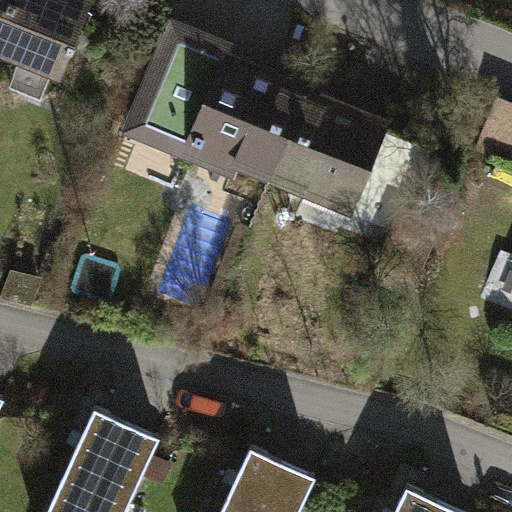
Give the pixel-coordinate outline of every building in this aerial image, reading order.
[(0,0),(0,50),(17,57),(6,84),(39,97),(50,71),(60,74),(89,0),(0,0)] [(272,180),(308,88),(181,39),(148,123),(238,159),(236,165),(272,180)] [(389,119),(308,88),(272,180),(307,194),(309,189),(355,207),(389,119)] [(438,237),(387,217),(371,257),(423,277),(438,237)] [(41,278),(9,267),(0,290),(0,294),(31,306),(41,278)] [(130,511),(161,446),(95,415),(50,511),(130,511)] [(303,511),(316,483),(250,453),(223,511),(303,511)] [(454,511),(407,490),(397,511),(454,511)]
